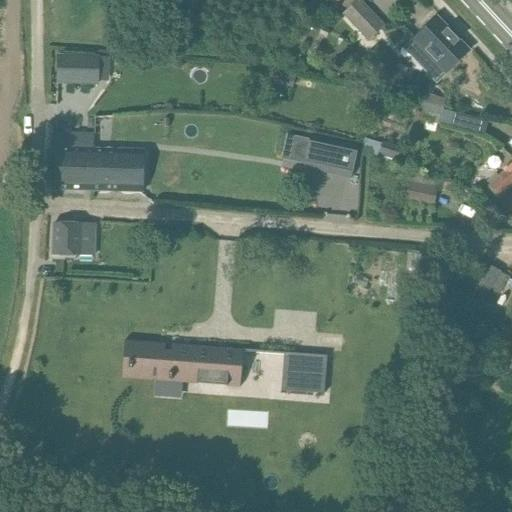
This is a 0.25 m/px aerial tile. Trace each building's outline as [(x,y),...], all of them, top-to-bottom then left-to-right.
[(369,40),(381,29),(383,27),(359,0),(344,14),(369,40)] [(435,19),(415,38),(414,39),(433,59),(421,70),(433,83),(468,53),(435,19)] [(57,83),(99,85),(101,57),(58,55),(57,83)] [(418,118),(449,126),(452,113),(445,111),(445,109),(433,105),(422,103),(418,118)] [(303,169),(351,180),(358,147),(310,136),(303,169)] [(402,147),(383,140),(379,154),(398,160),(402,147)] [(56,148),(55,190),(142,192),(143,151),(99,149),(56,148)] [(511,164),(488,186),(499,198),(511,186),(511,164)] [(438,191),(452,193),(453,184),(440,182),(438,191)] [(409,184),(406,200),(434,205),(437,189),(409,184)] [(54,224),(53,256),(81,256),(81,246),(95,246),(95,224),(54,224)] [(171,292),(198,282),(193,266),(166,276),(171,292)] [(255,304),(282,281),(269,266),(242,289),(255,304)] [(491,267),(470,300),(479,307),(501,273),(491,267)] [(136,342),(133,380),(148,381),(148,379),(176,381),(176,383),(205,385),(206,375),(212,376),(211,386),(243,388),(246,350),(217,348),(217,352),(184,350),(185,346),(136,342)] [(279,371),(279,351),(248,351),(248,365),(254,365),(254,374),(267,374),(267,371),(279,371)] [(324,358),(327,359),(327,356),(288,353),(286,374),(289,375),(288,392),(324,394),(325,392),(322,392),(324,358)] [(33,404),(31,430),(62,432),(64,406),(33,404)]
